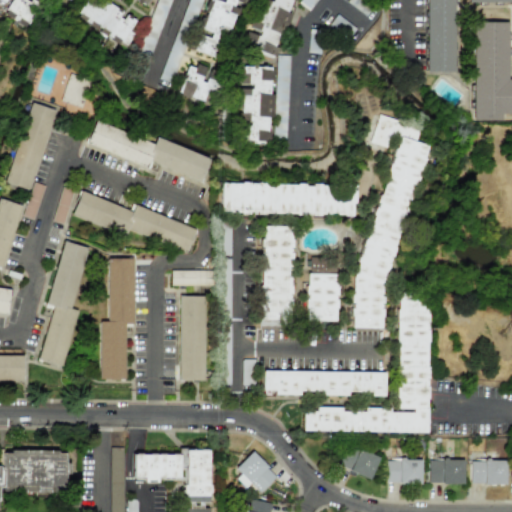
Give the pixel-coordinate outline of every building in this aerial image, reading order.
[(34,0),(8,0),(0,12),(23,28),(41,4),(34,0)] [(134,20),(122,13),(122,12),(100,0),(83,0),(74,17),(98,30),(97,32),(125,47),(132,33),(128,31),(134,20)] [(169,0),(156,0),(137,51),(149,55),(169,0)] [(200,0),(189,0),(187,9),(185,17),(194,20),(197,10),(198,10),(200,0)] [(238,7),(241,0),(220,0),(219,3),(213,0),(209,0),(197,28),(209,33),(207,39),(198,34),(191,49),(212,59),(237,7),(238,7)] [(241,46),(270,57),(271,54),(273,55),(277,45),(272,43),(277,31),(281,32),(289,10),(285,9),(288,0),(255,0),(255,1),(259,3),(253,19),(249,17),(247,23),(259,28),(257,33),(246,29),(242,37),(244,37),(241,46)] [(297,1),(297,0),(314,0),(308,9),(297,1)] [(365,15),(371,6),(362,0),(347,0),(346,2),(365,15)] [(511,0),(423,0),(423,71),(451,71),(451,0),(465,0),(465,1),(511,1),(511,0)] [(354,29),(336,14),(329,23),(347,38),(354,29)] [(505,21),(471,21),(470,120),(499,120),(499,114),(511,114),(511,78),(504,78),(505,21)] [(186,38),(175,33),(157,78),(169,83),(186,38)] [(275,53),(288,54),(285,137),(271,137),(275,53)] [(237,140),(237,132),(244,132),(245,123),(249,123),(249,117),(239,117),(239,93),(236,93),(236,85),(247,85),(247,86),(250,86),(250,80),(235,80),(235,70),(241,70),(241,63),(250,63),(250,62),(254,62),(254,63),(260,64),(260,62),(263,62),(263,64),(269,64),(269,67),(271,67),(271,77),(268,77),(268,91),(273,91),(272,116),(267,116),(267,126),(269,127),(269,139),(266,139),(266,142),(260,142),(260,144),(256,144),(256,141),(251,141),(251,138),(247,137),(247,140),(237,140)] [(203,68),(185,63),(177,95),(203,101),(206,88),(214,90),(218,73),(207,70),(204,82),(200,81),(203,68)] [(89,79),(67,72),(58,101),(80,108),(89,79)] [(52,110),(50,109),(28,102),(1,182),(25,190),(52,110)] [(342,321),(370,329),(422,144),(413,141),(417,126),(375,114),(367,142),(383,147),(386,136),(393,138),(342,321)] [(207,157),(153,137),(151,143),(93,121),(84,143),(144,165),(146,161),(199,180),(207,157)] [(21,215),(31,219),(42,185),(32,182),(21,215)] [(352,184),(218,183),(218,213),(352,214),(352,184)] [(69,213),(123,234),(124,229),(184,252),(193,229),(132,206),(130,210),(78,189),(69,213)] [(0,262),(19,205),(0,198),(0,262)] [(228,222),(219,222),(220,255),(229,255),(228,222)] [(287,326),(290,226),(260,225),(257,326),(287,326)] [(68,309),(84,247),(60,241),(43,304),(50,306),(35,362),(59,368),(74,310),(68,309)] [(308,257),(308,273),(335,272),(334,256),(308,257)] [(130,323),(130,258),(105,258),(104,321),(97,321),(96,379),(122,379),(122,323),(130,323)] [(169,285),(210,284),(210,269),(168,270),(169,285)] [(334,274),(304,274),(304,321),(334,321),(334,274)] [(0,313),(4,314),(8,289),(0,287),(0,313)] [(424,432),(425,292),(394,292),(394,410),(387,410),(387,407),(361,407),(361,411),(339,411),(339,407),(314,407),(314,410),(300,410),(300,431),(424,432)] [(201,380),(201,296),(176,295),(176,380),(201,380)] [(0,379),(20,379),(20,355),(0,355),(0,379)] [(382,372),(260,370),(260,390),(271,390),(271,394),(346,395),(346,391),(369,392),(369,396),(381,396),(382,372)] [(376,457),(344,443),(334,464),(367,479),(376,457)] [(120,511),(121,448),(108,448),(107,511),(120,511)] [(206,449),(176,448),(176,453),(130,453),(130,479),(136,479),(136,481),(154,481),(154,478),(177,478),(177,470),(181,470),(181,501),(206,501),(206,449)] [(0,492),(64,495),(65,462),(62,462),(63,451),(0,449),(0,492)] [(257,492),(274,476),(249,451),(229,470),(244,486),(247,483),(257,492)] [(418,483),(418,459),(383,459),(383,483),(418,483)] [(460,483),(461,459),(426,459),(425,483),(460,483)] [(468,460),(468,484),(503,483),(503,459),(468,460)] [(268,511),(270,503),(246,498),(243,511),(268,511)]
